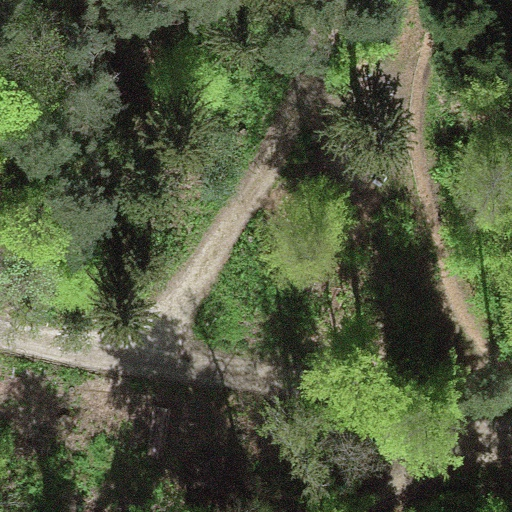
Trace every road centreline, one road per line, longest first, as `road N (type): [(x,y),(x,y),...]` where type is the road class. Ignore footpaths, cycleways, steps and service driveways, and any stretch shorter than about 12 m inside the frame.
road 1 (track): [(326,511),(416,481),(433,457),(426,427),(401,406),(0,331)]
road 2 (track): [(146,355),(276,148),(340,0)]
